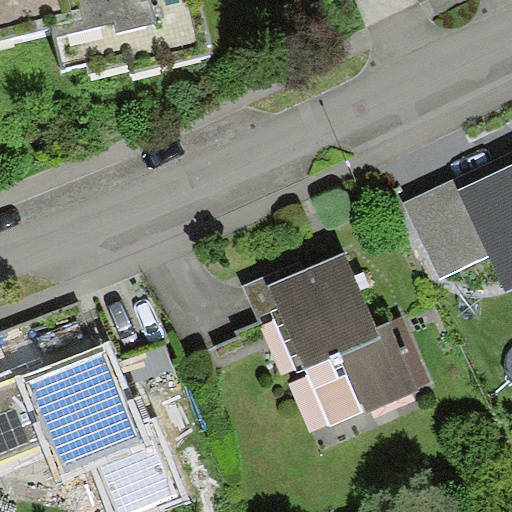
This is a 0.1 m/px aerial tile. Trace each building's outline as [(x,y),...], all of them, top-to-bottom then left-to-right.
[(0,0),(0,39),(60,26),(73,78),(133,64),(136,76),(217,58),(203,0),(0,0)] [(511,165),(461,190),(493,257),(510,291),(511,290),(511,165)] [(439,283),(493,257),(461,190),(454,177),(401,202),(439,283)] [(346,253),(271,286),(282,309),(269,314),(295,371),(305,366),(333,429),(432,384),(402,316),(379,327),(346,253)] [(0,382),(0,467),(53,446),(78,511),(160,511),(183,503),(149,417),(137,422),(106,345),(23,378),(21,374),(0,382)]
